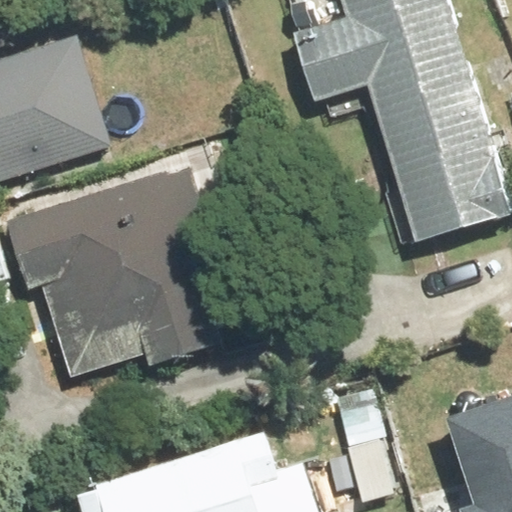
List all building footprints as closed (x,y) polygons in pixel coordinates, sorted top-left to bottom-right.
[(342,0),(411,232),(492,209),(430,0),(342,0)] [(0,81),(0,167),(91,142),(68,62),(0,81)] [(179,172),(19,220),(69,388),(230,341),(179,172)] [(511,511),(511,396),(461,413),(488,498),(476,502),(479,511),(511,511)] [(294,511),(267,432),(69,499),(73,511),(294,511)]
